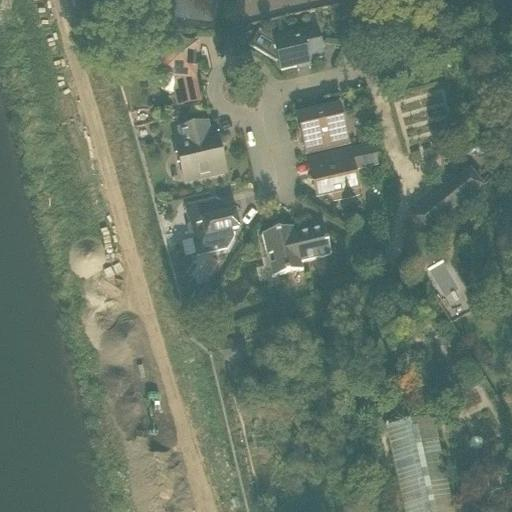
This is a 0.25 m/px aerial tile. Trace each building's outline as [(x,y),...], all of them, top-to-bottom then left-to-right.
[(212,23),(214,2),(191,0),(175,0),(174,20),(212,23)] [(324,57),(317,29),(273,39),(260,31),(259,32),(261,33),(252,47),(251,46),(250,47),(276,63),(276,62),(278,61),(281,72),(310,65),(309,61),(324,57)] [(195,47),(163,45),(162,60),(156,60),(155,77),(156,82),(158,86),(162,90),(166,93),(171,94),(176,95),(179,105),(198,101),(194,78),(195,47)] [(307,153),(347,143),(339,107),(298,117),(307,153)] [(207,124),(179,130),(183,149),(177,151),(185,184),(226,175),(218,141),(211,142),(207,124)] [(317,198),(331,194),(333,202),(358,196),(356,189),(357,188),(354,172),(378,168),(373,146),(309,162),(317,198)] [(410,217),(424,235),(484,187),(470,169),(410,217)] [(227,207),(216,200),(185,208),(197,257),(228,250),(234,239),(232,231),(239,230),(235,214),(228,215),(227,207)] [(293,228),(262,236),(272,279),(303,271),(301,264),(331,257),(324,229),(295,236),(293,228)] [(209,295),(207,290),(203,287),(198,288),(195,293),(196,298),(201,300),(206,299),(209,295)] [(224,363),(245,362),(244,340),(223,341),(224,363)] [(454,511),(433,416),(386,426),(404,511),(454,511)]
